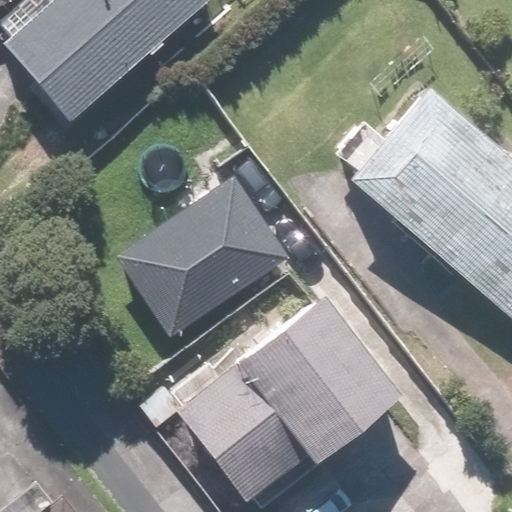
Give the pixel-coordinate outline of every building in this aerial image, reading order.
[(49,0),(34,14),(20,0),(17,0),(0,16),(0,35),(76,118),(203,0),(49,0)] [(511,150),(431,80),(351,172),(511,311),(511,150)] [(289,259),(231,172),(114,250),(173,337),(289,259)] [(321,290),(176,403),(249,496),(314,446),(320,454),(401,392),(321,290)] [(85,511),(65,486),(31,511),(85,511)]
